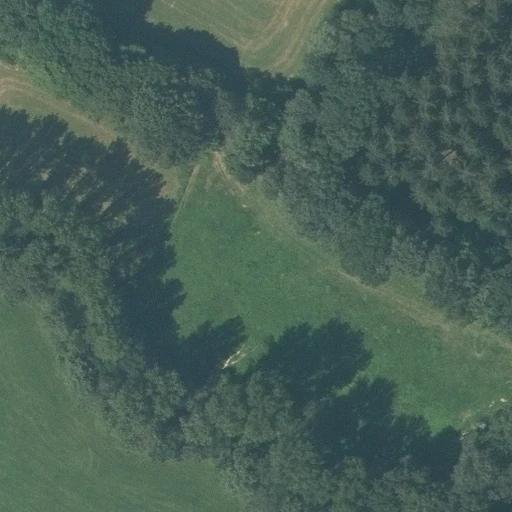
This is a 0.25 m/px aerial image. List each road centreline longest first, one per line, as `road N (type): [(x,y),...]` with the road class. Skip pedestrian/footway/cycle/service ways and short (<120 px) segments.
road 1 (track): [(511,266),(302,166),(35,0)]
road 2 (track): [(302,166),(306,103),(360,0)]
